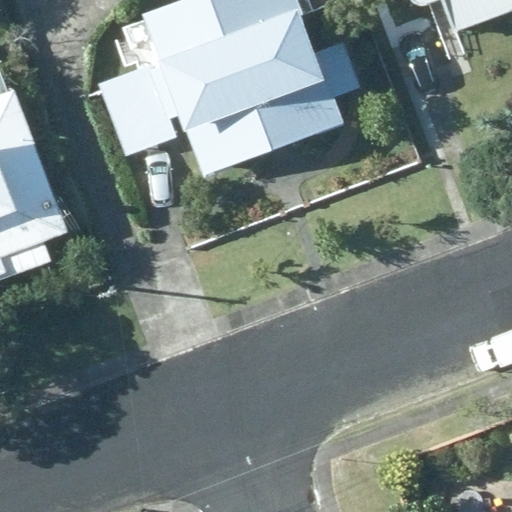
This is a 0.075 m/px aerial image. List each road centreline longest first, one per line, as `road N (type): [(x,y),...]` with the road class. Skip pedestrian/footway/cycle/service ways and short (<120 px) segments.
road 1 (residential): [(218,402),(511,293)]
road 2 (residential): [(0,483),(218,402)]
